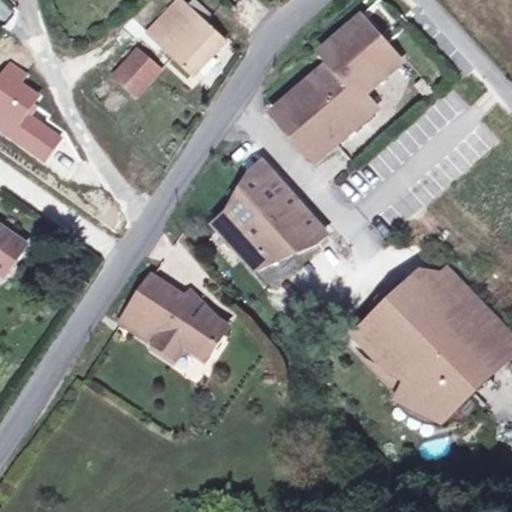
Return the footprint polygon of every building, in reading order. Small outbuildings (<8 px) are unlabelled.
[(194,77),(226,43),(180,0),(148,35),(194,77)] [(273,115),(313,160),(351,126),(354,130),(375,112),(363,99),(403,63),(362,17),(321,53),(330,64),(273,115)] [(139,51),(115,78),(137,98),(148,86),(138,76),(151,62),(139,51)] [(151,62),(138,76),(148,86),(161,71),(151,62)] [(430,98),(436,92),(425,80),(419,86),(430,98)] [(257,184),(271,172),(263,163),(254,171),(257,184)] [(229,214),(216,226),(244,258),(245,258),(257,271),(319,244),(308,238),(319,227),(271,172),(257,184),(254,171),(229,214)] [(328,236),(319,227),(308,238),(319,244),(328,236)] [(0,276),(3,278),(25,248),(0,230),(0,276)] [(511,333),(455,275),(441,288),(511,360),(511,333)] [(153,278),(122,324),(155,346),(153,349),(175,363),(180,355),(192,353),(206,363),(229,329),(216,320),(206,313),(199,324),(183,313),(190,302),(185,299),(153,278)] [(511,367),(511,360),(441,288),(434,284),(424,280),(416,280),(358,337),(401,376),(410,381),(400,400),(444,423),(511,367)] [(183,313),(199,324),(206,313),(216,320),(191,293),(185,299),(190,302),(183,313)]
